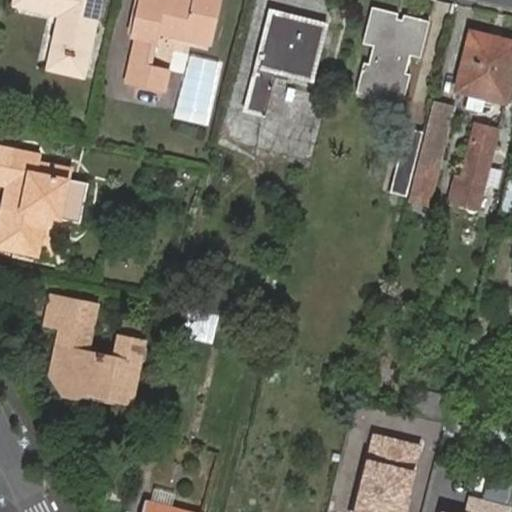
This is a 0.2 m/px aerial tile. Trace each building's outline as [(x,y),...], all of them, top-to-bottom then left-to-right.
[(47,0),(72,6),(59,58),(86,65),(102,0),(47,0)] [(163,28),(217,41),(226,0),(145,0),(138,30),(146,32),(141,48),(157,51),(163,28)] [(398,11),(399,6),(374,0),(372,0),(365,36),(378,39),(373,56),(367,55),(362,84),(409,95),(415,66),(409,65),(413,47),(423,50),(432,13),(407,8),(405,13),(398,11)] [(275,10),(273,18),(330,31),(332,22),(275,10)] [(330,31),(273,18),(252,111),(272,116),(283,72),(318,80),(330,31)] [(469,93),(486,97),(504,101),(511,68),(511,43),(471,34),(457,90),(469,93)] [(139,59),(155,62),(157,51),(141,48),(139,59)] [(206,124),(219,60),(188,53),(174,118),(206,124)] [(139,59),(135,77),(166,84),(170,66),(155,62),(139,59)] [(170,66),(166,84),(171,85),(175,67),(170,66)] [(482,111),(486,97),(469,93),(465,107),(482,111)] [(433,103),(425,142),(411,198),(429,202),(442,146),(451,107),(433,103)] [(410,183),(425,121),(410,117),(393,179),(410,183)] [(478,206),(496,129),(475,123),(461,174),(456,172),(450,199),(478,206)] [(0,172),(9,175),(0,213),(0,236),(35,245),(43,208),(79,217),(88,177),(39,165),(42,151),(0,139),(0,172)] [(194,285),(185,319),(215,326),(221,302),(204,298),(207,288),(194,285)] [(89,348),(99,302),(55,291),(49,318),(66,321),(59,353),(64,354),(63,361),(57,360),(54,373),(64,388),(79,392),(81,386),(133,398),(147,338),(123,332),(118,355),(89,348)] [(126,315),(123,332),(147,338),(151,321),(126,315)] [(423,388),(415,411),(438,419),(446,395),(423,388)] [(399,511),(415,452),(376,442),(357,511),(399,511)] [(111,474),(108,487),(124,491),(128,476),(112,472),(111,474)] [(186,511),(138,499),(135,511),(186,511)] [(478,511),(481,502),(471,499),(467,511),(478,511)] [(506,511),(507,509),(481,502),(478,511),(506,511)]
